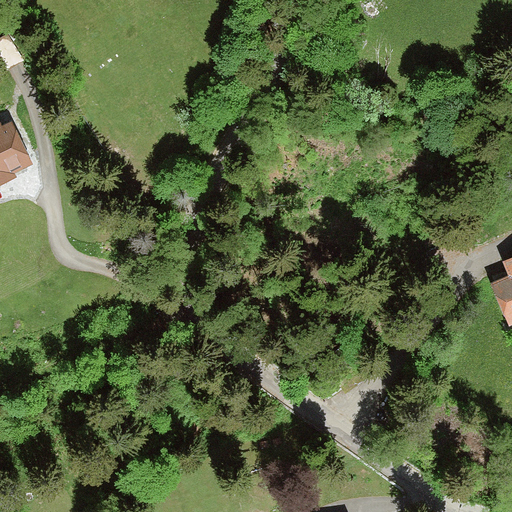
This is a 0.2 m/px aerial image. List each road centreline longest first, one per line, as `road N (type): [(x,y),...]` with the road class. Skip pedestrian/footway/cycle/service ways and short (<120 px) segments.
road 1 (residential): [(296,0),(271,80),(191,219),(183,285),(202,323),(224,343),(470,511)]
road 2 (track): [(0,392),(95,349),(202,323)]
